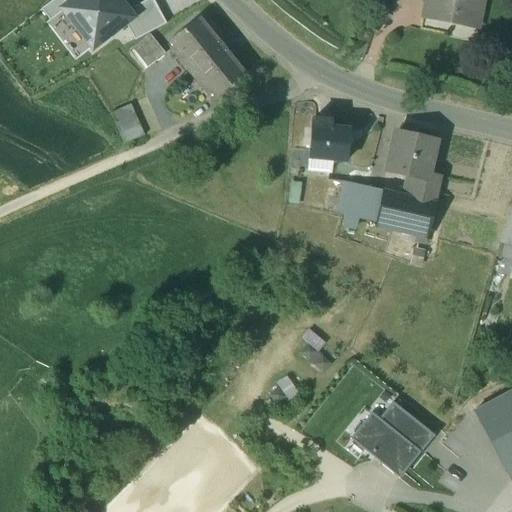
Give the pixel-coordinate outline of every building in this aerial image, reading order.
[(63,0),(55,0),(42,10),(51,22),(64,12),(62,10),(68,5),(63,0)] [(126,25),(134,20),(128,12),(118,0),(74,0),(68,5),(62,10),(64,12),(93,50),(126,25)] [(126,25),(135,42),(167,25),(152,0),(149,0),(128,12),(134,20),(126,25)] [(428,0),(428,3),(428,5),(444,8),(442,16),(446,22),(448,22),(454,24),(459,20),(461,11),(477,15),(480,0),(428,0)] [(428,5),(428,3),(425,2),(419,30),(445,35),(448,22),(446,22),(442,16),(444,8),(428,5)] [(199,21),(171,44),(215,98),(244,76),(199,21)] [(166,55),(150,35),(140,44),(155,64),(166,55)] [(155,64),(140,44),(129,52),(145,72),(155,64)] [(114,115),(127,145),(145,137),(132,107),(114,115)] [(330,122),(311,121),(308,158),(331,160),(346,162),(349,131),(329,130),(330,122)] [(415,142),(405,140),(404,137),(403,135),(401,134),(398,134),(396,135),(394,136),(393,138),(392,141),(393,143),(386,172),(408,177),(403,196),(422,201),(427,176),(434,145),(417,141),(416,141),(415,142)] [(331,160),(308,158),(308,171),(330,174),(331,160)] [(441,180),(427,176),(422,201),(435,204),(441,180)] [(403,196),(344,183),(337,214),(428,236),(435,204),(422,201),(403,196)] [(511,209),(510,210),(498,244),(511,246),(511,209)] [(511,391),(474,412),(507,475),(511,472),(511,391)] [(379,420),(420,454),(434,437),(392,403),(379,420)] [(400,479),(420,454),(379,420),(374,416),(353,441),(400,479)]
